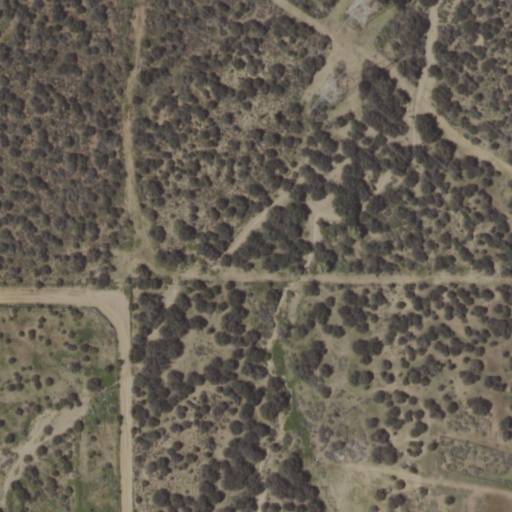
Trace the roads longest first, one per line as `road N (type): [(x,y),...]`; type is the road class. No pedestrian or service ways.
road 1 (residential): [(0,294),(119,296),(141,273),(511,273)]
road 2 (residential): [(119,296),(124,511)]
